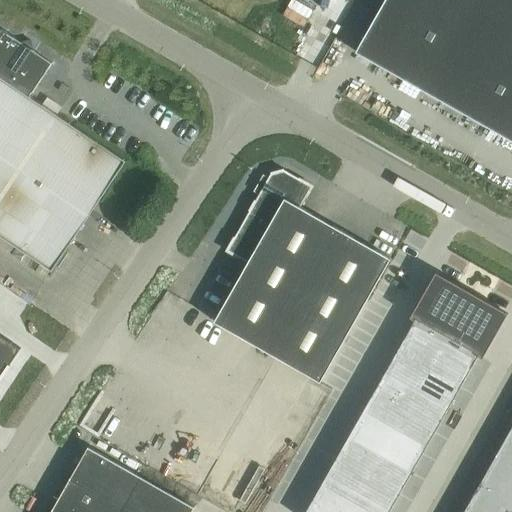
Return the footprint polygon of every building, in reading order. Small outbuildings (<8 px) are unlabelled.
[(511,0),(384,0),(355,52),(511,140),(511,0)] [(52,62),(0,27),(0,235),(52,270),(126,160),(29,96),(52,62)] [(370,135),(379,117),(366,111),(357,130),(370,135)] [(449,140),(443,148),(456,158),(462,150),(449,140)] [(270,174),(226,251),(247,262),(214,322),(320,382),(390,258),(300,207),(312,186),(284,170),(270,174)] [(435,272),(411,315),(415,317),(480,353),(483,356),(507,313),(435,272)] [(414,319),(304,511),(388,511),(477,355),(482,358),(483,356),(480,353),(415,317),(411,315),(410,317),(414,319)] [(0,334),(0,378),(20,348),(0,334)] [(127,435),(139,435),(140,408),(128,407),(127,435)] [(290,433),(293,426),(272,417),(269,425),(290,433)] [(511,511),(511,424),(462,511),(511,511)] [(191,511),(194,507),(88,447),(50,511),(191,511)] [(446,502),(471,455),(462,450),(437,498),(446,502)]
